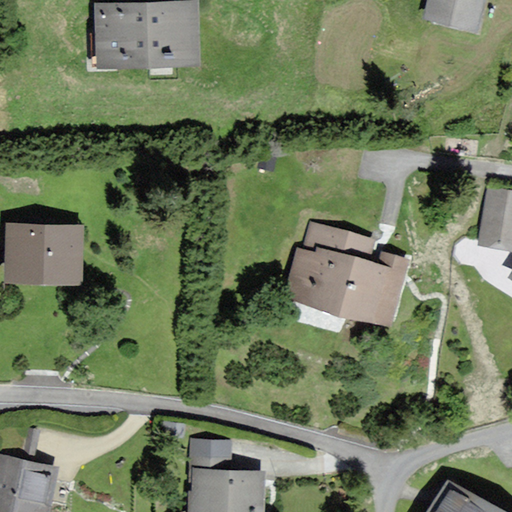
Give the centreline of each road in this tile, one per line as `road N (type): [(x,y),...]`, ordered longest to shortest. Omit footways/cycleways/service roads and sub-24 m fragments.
road 1 (residential): [(397,480),(344,447),(199,410),(0,394)]
road 2 (residential): [(397,480),(422,456),(511,431)]
